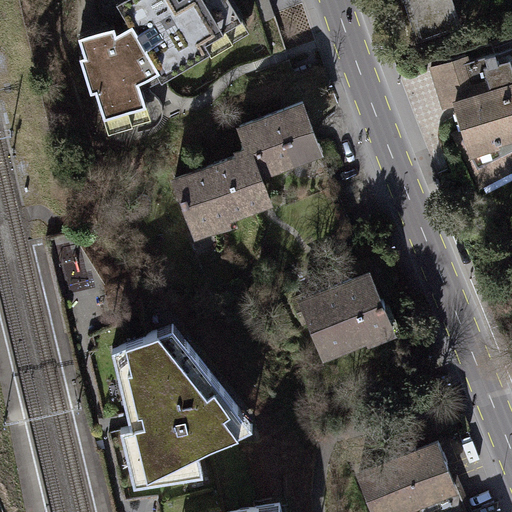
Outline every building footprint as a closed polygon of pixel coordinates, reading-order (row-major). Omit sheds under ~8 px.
[(114,18),(80,30),(85,47),(79,50),(90,84),(96,81),(106,111),(115,107),(144,96),(136,72),(148,65),(157,59),(161,68),(211,39),(205,30),(240,9),(234,0),(121,0),(131,15),(115,24),(114,18)] [(454,0),(410,0),(425,41),(464,27),(454,0)] [(511,92),(458,110),(482,185),(511,175),(511,92)] [(250,151),(171,179),(193,238),(284,205),(274,180),(329,160),(308,102),(241,126),(250,151)] [(369,263),(296,293),(322,357),(396,327),(369,263)] [(171,318),(110,344),(129,421),(119,424),(132,481),(202,470),(197,449),(252,420),(171,318)] [(438,435),(355,469),(373,511),(391,511),(458,485),(438,435)] [(252,503),(200,511),(281,511),(279,499),(252,503)]
